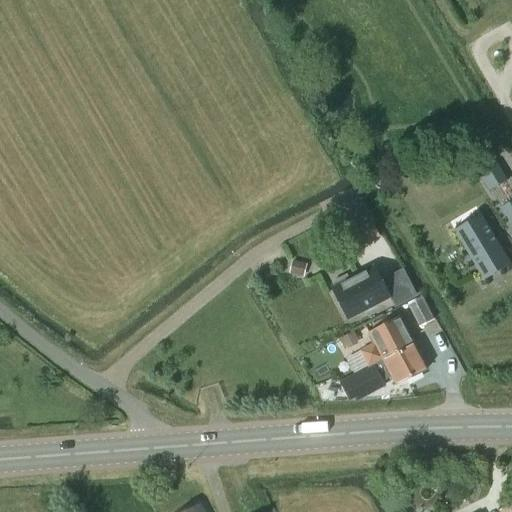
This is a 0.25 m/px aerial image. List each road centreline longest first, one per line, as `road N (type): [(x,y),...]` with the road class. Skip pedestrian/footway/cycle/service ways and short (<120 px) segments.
road 1 (primary): [(173,446),(511,428)]
road 2 (unclassified): [(0,314),(173,446)]
road 3 (primary): [(0,458),(173,446)]
